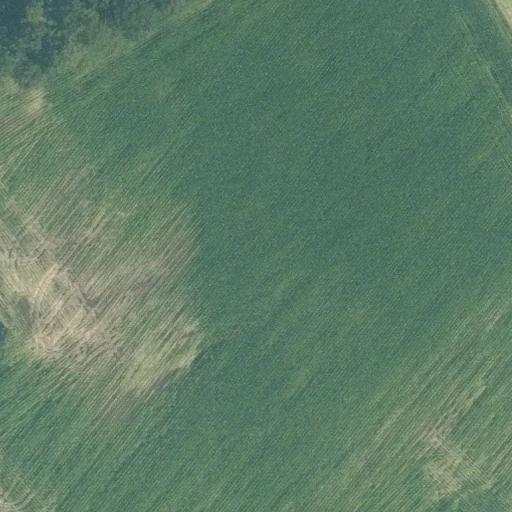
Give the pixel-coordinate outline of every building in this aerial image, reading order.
[(32,168),(54,152),(42,136),(21,153),(32,168)] [(0,156),(0,199),(21,182),(0,156)] [(68,170),(0,213),(0,271),(95,211),(68,170)] [(154,244),(199,245),(167,196),(31,284),(31,300),(19,308),(19,309),(49,356),(124,307),(125,263),(154,244)] [(98,429),(222,352),(186,296),(63,373),(98,429)]
